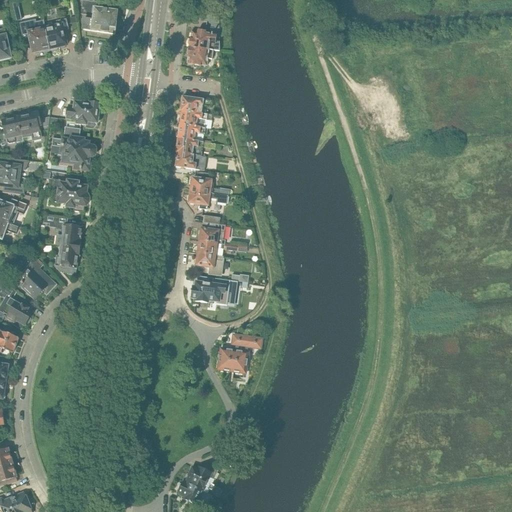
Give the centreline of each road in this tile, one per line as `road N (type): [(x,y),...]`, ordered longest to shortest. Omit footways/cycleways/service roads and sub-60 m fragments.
road 1 (secondary): [(83,511),(135,175)]
road 2 (residential): [(110,508),(156,507),(180,464),(228,432),(231,418),(209,370),(206,335),(174,304)]
road 3 (track): [(214,88),(268,294),(247,321),(206,335)]
road 4 (residential): [(96,290),(62,312),(28,378),(34,460),(47,489),(62,498)]
road 5 (residential): [(126,75),(96,290)]
road 6 (unclassified): [(110,508),(142,299)]
road 7 (residential): [(96,290),(62,498)]
road 8 (track): [(264,304),(272,330),(267,353),(241,414),(231,418)]
road 9 (residential): [(174,304),(188,220),(178,204),(156,201)]
